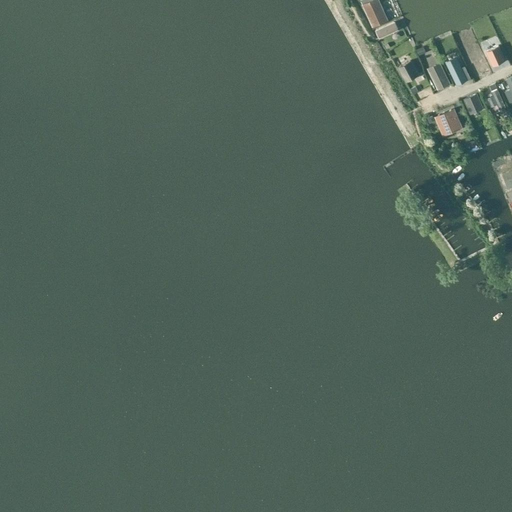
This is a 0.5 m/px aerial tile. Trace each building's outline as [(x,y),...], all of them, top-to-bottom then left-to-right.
[(360,0),(373,26),(387,19),(378,0),(360,0)] [(394,22),(376,30),(379,37),(398,29),(394,22)] [(501,30),(504,37),(510,34),(507,27),(501,30)] [(450,31),(434,39),(457,89),(475,82),(456,43),(450,31)] [(487,51),(491,61),(493,65),(505,60),(498,45),(487,51)] [(410,60),(398,67),(406,81),(418,75),(410,60)] [(439,62),(428,68),(438,89),(450,83),(439,62)] [(492,86),(494,91),(489,93),(494,106),(505,103),(498,84),(492,86)] [(464,99),(471,113),(482,108),(476,94),(464,99)] [(454,108),(435,116),(443,135),(454,130),(452,127),(460,123),(454,108)]
